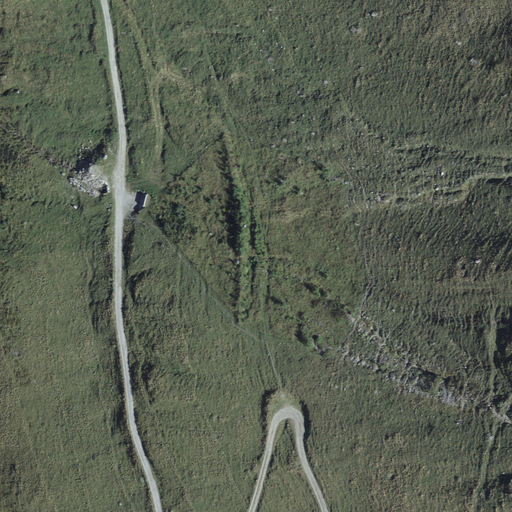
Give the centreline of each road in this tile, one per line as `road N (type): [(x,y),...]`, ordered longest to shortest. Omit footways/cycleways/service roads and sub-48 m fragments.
road 1 (track): [(104,0),(123,146),(120,334),(158,511)]
road 2 (track): [(251,511),(277,418),(289,408),(301,419),(300,451),(326,511)]
